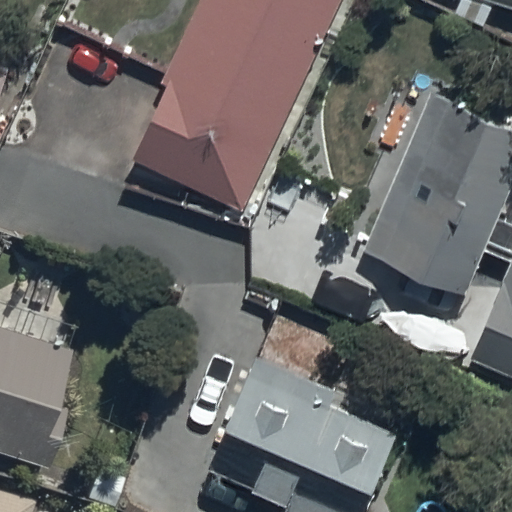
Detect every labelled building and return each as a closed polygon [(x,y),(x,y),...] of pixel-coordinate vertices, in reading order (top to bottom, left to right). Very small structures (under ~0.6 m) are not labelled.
[(170,68),(138,143),(246,193),(334,0),(197,0),(167,67),(170,68)] [(0,54),(0,88),(10,57),(0,54)] [(511,207),(500,203),(511,175),(511,111),(433,77),(426,92),(394,78),(366,143),(382,150),(349,224),(472,278),(488,240),(511,250),(511,259),(477,340),(511,354),(511,207)] [(0,441),(47,456),(63,406),(48,401),(69,335),(0,313),(0,441)] [(264,340),(210,452),(288,489),(276,511),(385,511),(362,500),(399,423),(331,391),(338,376),(264,340)] [(0,511),(27,511),(34,490),(0,479),(0,511)]
